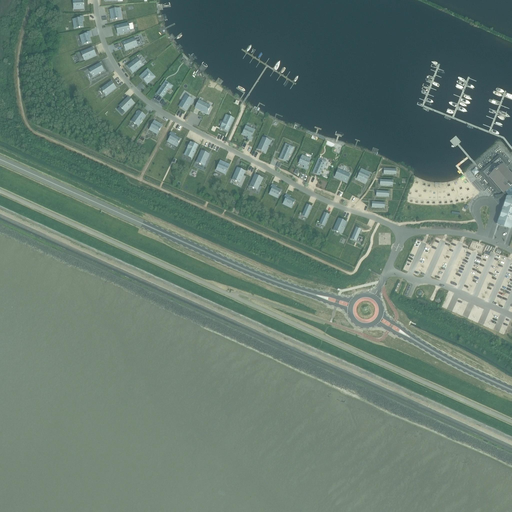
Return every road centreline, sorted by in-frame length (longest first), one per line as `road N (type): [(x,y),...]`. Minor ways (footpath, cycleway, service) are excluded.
road 1 (unclassified): [(511,419),(0,191)]
road 2 (trunk): [(307,292),(0,159)]
